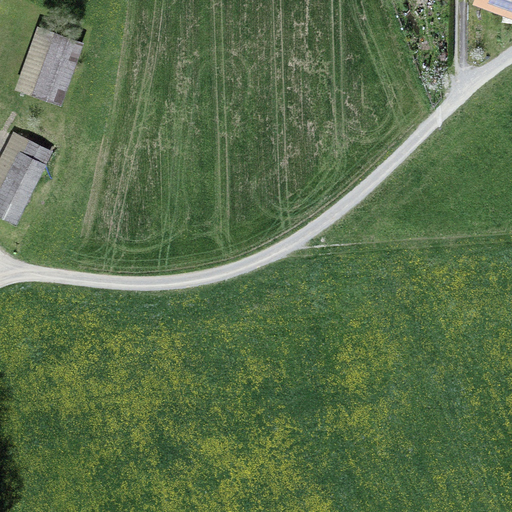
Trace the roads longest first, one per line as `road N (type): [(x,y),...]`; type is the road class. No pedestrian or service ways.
road 1 (unclassified): [(511,61),(298,243),(212,280),(91,287),(0,259)]
road 2 (track): [(298,243),(511,233)]
